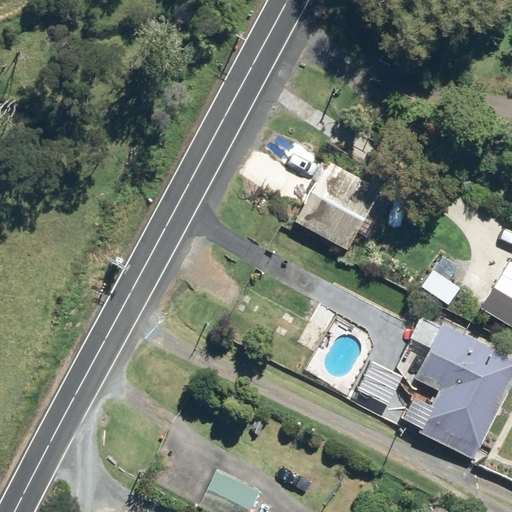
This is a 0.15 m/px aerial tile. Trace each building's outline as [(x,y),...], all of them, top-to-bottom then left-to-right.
[(376,189),(322,159),(290,218),(344,248),(376,189)] [(462,290),(433,273),(423,289),(453,306),(462,290)] [(511,303),(502,297),(490,315),(511,328),(511,303)] [(511,373),(511,357),(437,319),(410,375),(435,387),(414,427),(471,455),(511,373)] [(194,504),(209,511),(247,511),(258,492),(213,468),(194,504)]
